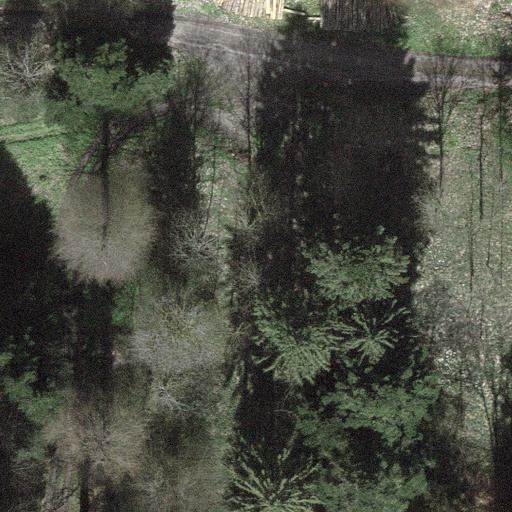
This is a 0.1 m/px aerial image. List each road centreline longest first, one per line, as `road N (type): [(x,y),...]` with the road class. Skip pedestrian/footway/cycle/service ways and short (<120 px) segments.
road 1 (track): [(0,19),(328,67),(511,81)]
road 2 (track): [(328,67),(147,118),(0,134)]
